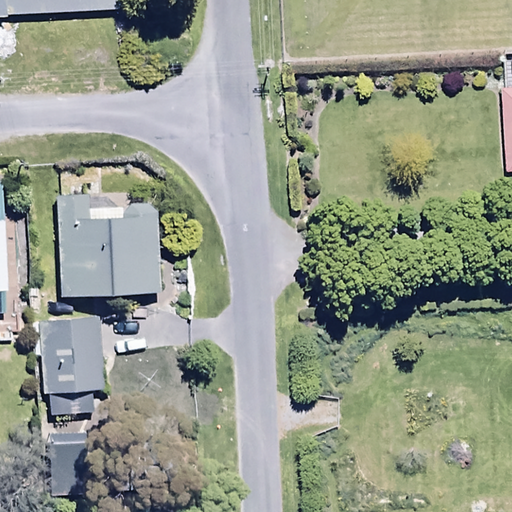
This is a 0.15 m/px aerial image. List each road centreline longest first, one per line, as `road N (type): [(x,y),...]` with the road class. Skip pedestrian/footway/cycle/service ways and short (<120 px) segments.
road 1 (residential): [(235,107),(258,511)]
road 2 (residential): [(0,119),(235,107)]
